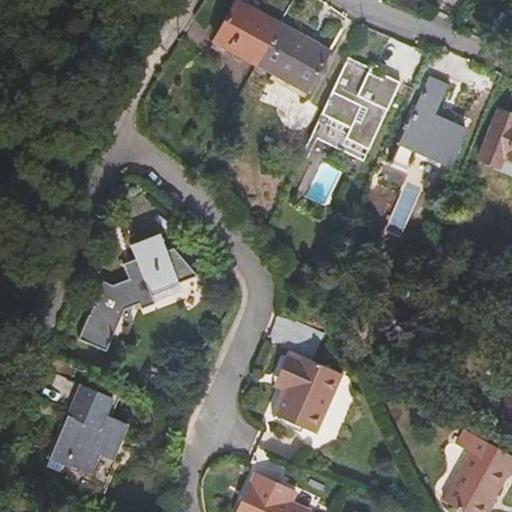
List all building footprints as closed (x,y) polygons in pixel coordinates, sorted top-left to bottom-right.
[(260,65),(282,25),(238,1),(217,43),(260,65)] [(333,51),(282,25),(260,65),(312,93),(333,51)] [(372,66),(351,56),(325,113),(354,126),(349,136),(373,147),(403,80),(386,72),(384,76),(370,71),(372,66)] [(447,87),(432,81),(395,159),(410,166),(418,151),(452,167),(467,133),(434,116),(447,87)] [(511,115),(503,111),(483,161),(511,173),(511,115)] [(161,227),(133,238),(139,252),(127,258),(133,272),(114,280),(106,278),(83,334),(110,346),(117,329),(129,335),(137,315),(132,312),(137,299),(143,296),(145,301),(185,284),(177,266),(190,260),(177,242),(169,246),(161,227)] [(291,257),(281,265),(294,280),(304,272),(291,257)] [(287,390),(286,393),(328,413),(345,377),(303,357),(302,359),(293,355),(283,376),(292,381),(287,390)] [(279,385),(287,390),(292,381),(283,376),(279,385)] [(52,443),(67,449),(73,451),(74,450),(105,462),(115,441),(116,441),(123,424),(102,415),(109,397),(76,384),(51,440),(50,439),(49,442),(52,443)] [(328,413),(286,393),(275,416),(318,437),(328,413)] [(511,455),(467,430),(459,445),(475,454),(448,502),(466,511),(484,511),(493,495),(497,497),(509,474),(511,475),(511,455)] [(65,453),(67,449),(52,443),(50,448),(65,453)] [(307,511),(294,505),(299,494),(259,476),(254,486),(253,486),(240,511),(307,511)] [(493,495),(484,511),(493,511),(500,499),(497,497),(493,495)]
